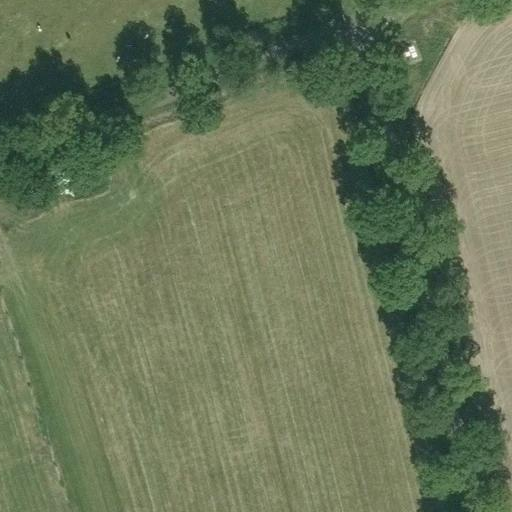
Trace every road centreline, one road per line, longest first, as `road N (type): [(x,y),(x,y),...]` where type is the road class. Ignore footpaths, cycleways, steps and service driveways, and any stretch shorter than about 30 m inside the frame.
road 1 (unclassified): [(470,511),(352,26)]
road 2 (unclassified): [(0,160),(352,26)]
